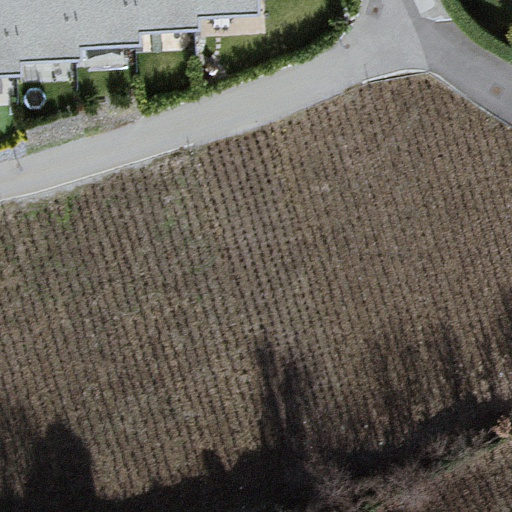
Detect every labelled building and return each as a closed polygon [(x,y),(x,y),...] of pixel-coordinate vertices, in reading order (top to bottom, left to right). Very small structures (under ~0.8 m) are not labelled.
[(13,0),(0,0),(0,69),(15,69),(15,58),(13,0)] [(73,0),(13,0),(15,58),(75,56),(74,43),(73,0)] [(133,0),(73,0),(74,43),(134,41),(134,28),(133,0)] [(192,0),(133,0),(134,28),(193,26),(193,10),(192,0)] [(251,0),(192,0),(193,10),(252,9),(251,0)]
